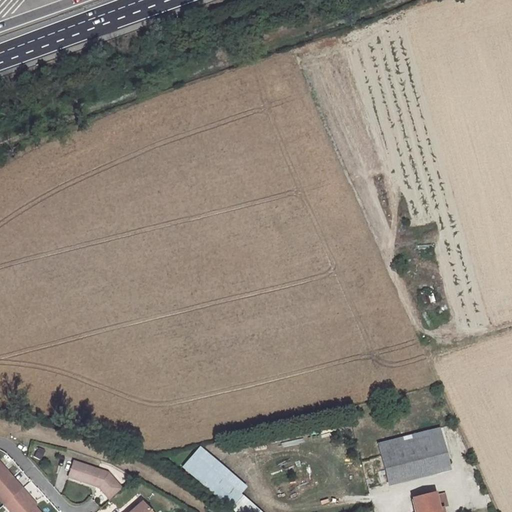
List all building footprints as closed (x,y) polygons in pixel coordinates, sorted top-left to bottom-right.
[(426,428),(377,441),(387,480),(436,467),(426,428)] [(263,511),(243,494),(250,486),(201,446),(183,468),(235,511),(263,511)] [(42,459),(45,450),(38,447),(35,456),(42,459)] [(110,501),(122,490),(108,474),(74,463),(69,479),(99,489),(110,501)] [(0,500),(5,506),(23,490),(6,471),(4,474),(0,469),(0,500)] [(28,496),(23,490),(5,506),(9,511),(38,511),(26,498),(28,496)] [(445,511),(444,505),(440,506),(436,490),(413,496),(417,511),(422,510),(422,511),(445,511)] [(129,511),(139,511),(145,507),(140,502),(129,511)]
